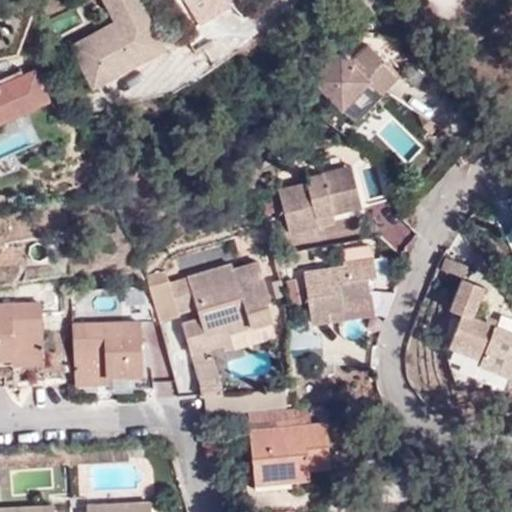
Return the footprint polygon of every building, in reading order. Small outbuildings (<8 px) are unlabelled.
[(161,46),(135,0),(103,0),(115,22),(87,38),(71,46),(91,84),(108,75),(161,46)] [(230,4),(227,0),(182,0),(198,23),(230,4)] [(309,81),(337,107),(363,80),(376,93),(394,73),(364,45),(347,63),(335,54),(309,81)] [(348,166),(319,173),(322,184),(350,176),(348,166)] [(287,232),(314,225),(311,214),(329,209),(331,212),(358,206),(350,176),(322,184),(319,173),(301,178),(303,183),(276,190),(287,232)] [(311,214),(314,225),(332,220),(331,212),(329,209),(311,214)] [(269,239),(265,226),(251,229),(254,243),(269,239)] [(254,243),(251,229),(232,235),(236,248),(254,243)] [(293,266),(289,252),(273,255),(275,269),(293,266)] [(459,277),(461,277),(465,265),(444,256),(439,268),(459,277)] [(309,322),(342,317),(340,298),(368,294),(366,277),(374,275),(372,259),(341,263),(342,267),(300,273),(309,322)] [(207,335),(230,329),(273,316),(268,299),(270,295),(260,260),(235,267),(234,263),(188,275),(198,305),(201,316),(207,335)] [(179,310),(170,281),(166,268),(147,272),(150,292),(158,317),(180,312),(179,310)] [(198,305),(188,275),(170,281),(179,310),(198,305)] [(481,285),(461,277),(459,277),(445,307),(458,313),(445,344),(476,357),(475,362),(506,373),(511,358),(511,346),(510,345),(511,340),(511,331),(490,323),(480,320),(469,315),(481,285)] [(130,286),(139,318),(153,318),(142,285),(130,286)] [(145,285),(142,285),(153,318),(145,285)] [(0,303),(0,357),(11,357),(11,362),(44,360),(41,301),(0,303)] [(483,312),(480,320),(490,323),(493,316),(483,312)] [(233,340),(230,329),(207,335),(201,316),(189,320),(186,328),(193,351),(202,349),(233,340)] [(139,318),(72,321),(75,381),(106,380),(106,372),(141,372),(139,319),(139,318)] [(203,357),(202,349),(193,351),(195,360),(203,357)] [(214,354),(203,357),(195,360),(203,393),(206,392),(222,391),(223,380),(214,354)] [(286,385),(222,391),(206,392),(207,410),(286,403),(286,385)] [(248,429),(252,472),(286,468),(287,481),(309,478),(308,468),(330,466),(326,422),(248,429)] [(128,437),(89,439),(91,459),(129,455),(128,437)] [(89,439),(68,440),(70,460),(91,459),(89,439)] [(50,442),(52,461),(70,460),(68,440),(50,442)] [(50,442),(0,444),(0,448),(1,465),(52,461),(50,442)] [(286,468),(252,472),(253,484),(287,481),(286,468)] [(87,502),(88,511),(154,511),(153,496),(87,502)] [(0,507),(0,511),(55,511),(55,503),(0,507)]
